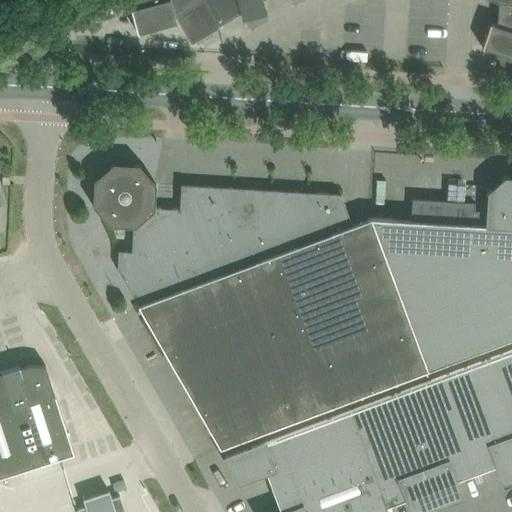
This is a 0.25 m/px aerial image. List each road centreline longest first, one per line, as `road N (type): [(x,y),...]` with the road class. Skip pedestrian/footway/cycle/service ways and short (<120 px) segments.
road 1 (tertiary): [(44,90),(511,119)]
road 2 (unclassified): [(44,90),(41,255),(187,511)]
